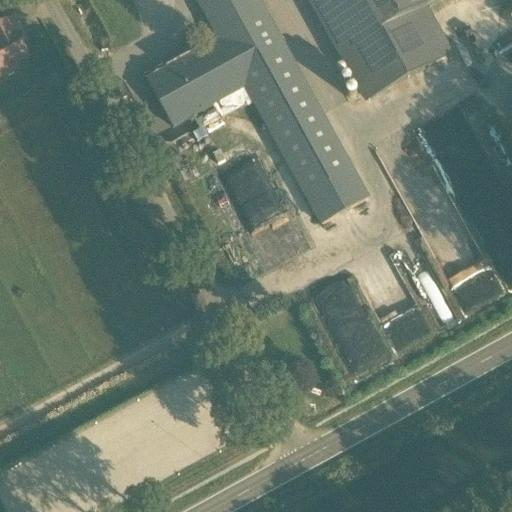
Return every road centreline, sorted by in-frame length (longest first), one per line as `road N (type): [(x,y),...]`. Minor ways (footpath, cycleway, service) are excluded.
road 1 (unclassified): [(301,465),(49,0)]
road 2 (primary): [(301,465),(511,349)]
